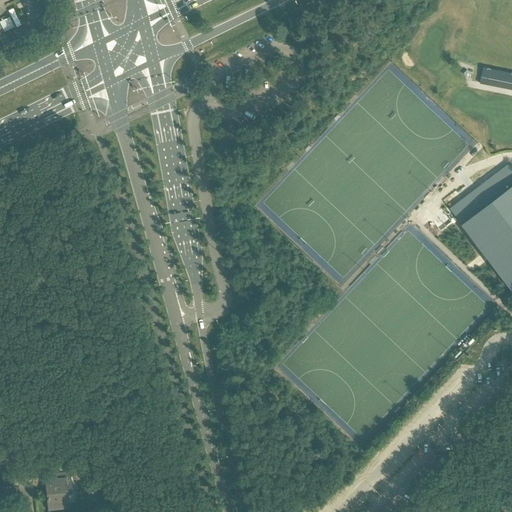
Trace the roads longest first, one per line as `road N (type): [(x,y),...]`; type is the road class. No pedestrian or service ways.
road 1 (primary): [(248,511),(199,314),(152,60)]
road 2 (primary): [(109,80),(229,511)]
road 3 (track): [(54,142),(202,511)]
road 4 (motorway): [(152,60),(277,0)]
road 5 (secondary): [(0,133),(109,80)]
